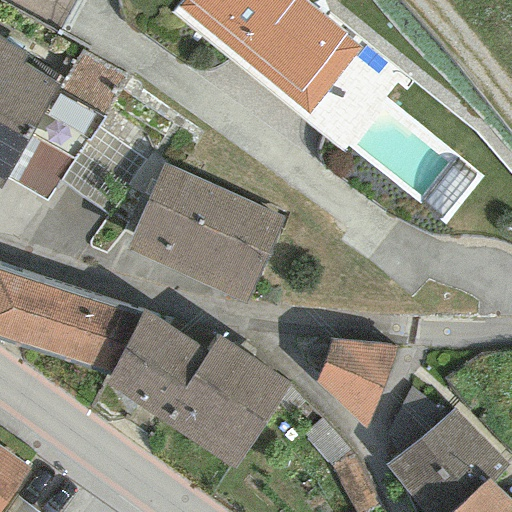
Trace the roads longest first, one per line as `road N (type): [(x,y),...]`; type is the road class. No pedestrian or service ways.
road 1 (residential): [(237,312),(415,333),(511,335)]
road 2 (residential): [(0,239),(237,312)]
road 3 (tertiary): [(174,511),(0,386)]
road 4 (residential): [(237,312),(330,402),(366,452)]
road 5 (residential): [(511,108),(422,0)]
